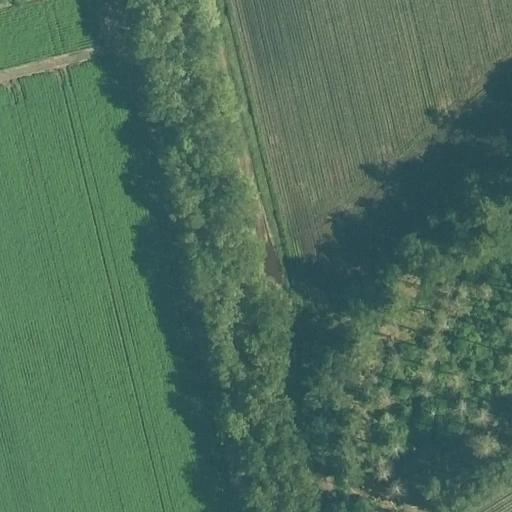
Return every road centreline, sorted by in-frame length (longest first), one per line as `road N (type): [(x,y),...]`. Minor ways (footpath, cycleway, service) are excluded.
road 1 (track): [(211,0),(332,511)]
road 2 (track): [(511,210),(295,345)]
